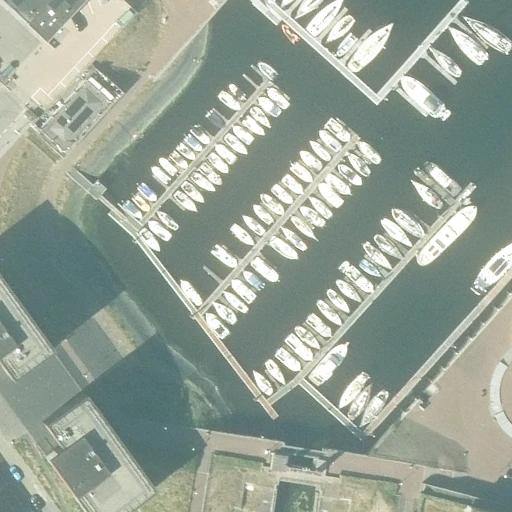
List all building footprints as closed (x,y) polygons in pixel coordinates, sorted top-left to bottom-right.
[(81,0),(0,0),(0,1),(43,42),(81,0)] [(61,152),(108,102),(84,81),(83,82),(38,131),(51,143),(61,152)] [(51,351),(0,280),(0,367),(10,381),(51,351)] [(124,511),(153,491),(113,436),(83,394),(41,424),(59,448),(44,459),(82,511),(124,511)] [(511,511),(511,508),(477,499),(475,509),(465,507),(463,511),(511,511)]
